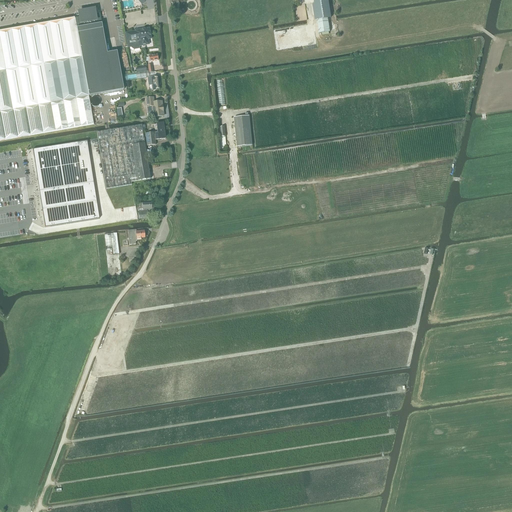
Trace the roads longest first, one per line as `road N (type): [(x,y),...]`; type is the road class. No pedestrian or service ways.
road 1 (track): [(415,329),(93,376),(80,412)]
road 2 (track): [(101,354),(114,315),(429,269)]
road 3 (track): [(37,510),(388,458)]
road 4 (track): [(394,433),(47,482)]
road 5 (track): [(63,439),(404,391)]
road 6 (track): [(37,511),(100,333),(153,246)]
road 7 (residential): [(153,246),(184,151),(167,0)]
road 8 (track): [(228,112),(471,77)]
road 9 (track): [(67,325),(7,489)]
